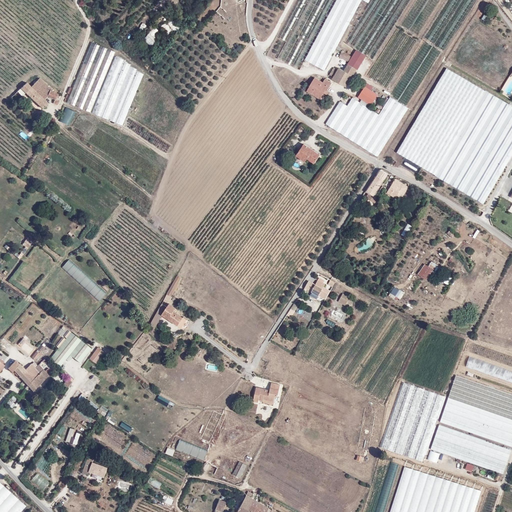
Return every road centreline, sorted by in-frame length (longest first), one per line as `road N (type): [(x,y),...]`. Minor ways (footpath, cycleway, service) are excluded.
road 1 (unclassified): [(250,0),(260,54),(291,106),(511,244)]
road 2 (track): [(151,214),(188,246),(147,318),(89,241),(124,204),(146,221)]
road 3 (track): [(256,43),(180,134),(151,214)]
road 4 (track): [(471,339),(430,325),(404,379),(444,393),(459,366)]
road 5 (track): [(349,90),(363,80),(383,93),(407,63),(421,39),(398,23),(412,0)]
road 6 (track): [(182,511),(177,501),(192,475),(243,488),(269,433)]
road 7 (track): [(86,35),(197,109)]
road 8 (track): [(156,200),(52,120)]
road 9 (track): [(511,385),(459,366),(465,351),(511,368)]
